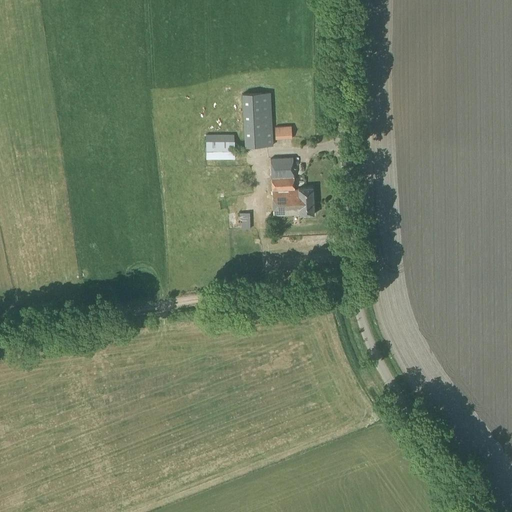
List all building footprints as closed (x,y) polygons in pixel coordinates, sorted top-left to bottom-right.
[(245,147),(272,146),(270,93),(242,94),(245,147)] [(276,140),(291,139),(291,126),(275,127),(276,140)] [(234,141),(233,141),(233,135),(206,135),(206,141),(206,159),(234,158),(234,141)] [(294,190),(294,178),(292,158),(270,159),(272,191),(273,216),(299,214),(299,215),(313,215),(312,188),(298,188),(298,189),(294,190)] [(251,162),(237,166),(240,176),(254,173),(251,162)] [(210,164),(213,201),(222,200),(220,164),(210,164)] [(242,219),(242,229),(250,228),(250,213),(239,213),(239,219),(242,219)] [(291,246),(306,245),(305,236),(290,236),(291,246)]
